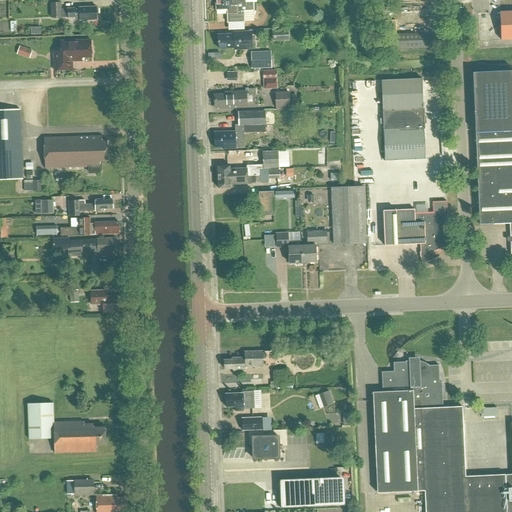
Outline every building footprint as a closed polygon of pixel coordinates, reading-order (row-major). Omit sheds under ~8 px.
[(87,22),(87,20),(86,20),(97,20),(97,14),(98,14),(97,9),(96,9),(96,7),(79,8),(79,10),(68,10),(68,7),(60,7),(60,3),(59,0),(49,0),(50,19),(79,18),(80,20),(81,20),(81,22),(87,22)] [(216,0),(217,10),(227,9),(228,22),(245,21),(245,20),(254,20),(254,11),(254,3),(257,2),(256,0),(216,0)] [(511,11),(500,13),(501,41),(511,40),(511,11)] [(395,21),(385,21),(386,50),(396,49),(396,35),(395,21)] [(290,40),(290,31),(274,31),(274,41),(290,40)] [(236,35),(218,36),(218,49),(238,48),(239,50),(249,49),(249,33),(236,33),(236,35)] [(396,35),(396,49),(427,48),(426,34),(396,35)] [(72,66),(72,62),(82,61),(82,58),(91,58),(90,41),(77,41),(76,41),(60,41),(61,52),(53,52),(54,71),(72,70),(72,66)] [(33,50),(21,46),(18,54),(30,58),(33,50)] [(251,69),(272,69),(271,52),(251,52),(251,69)] [(276,70),(263,71),(264,90),(277,89),(276,70)] [(511,71),(472,73),(475,133),(496,132),(511,131),(511,71)] [(424,129),(424,124),(425,124),(425,118),(424,118),(423,109),(421,79),(381,81),(384,161),(425,159),(424,129)] [(247,93),(225,93),(225,95),(215,95),(215,105),(219,105),(219,108),(234,108),(234,103),(247,103),(247,93)] [(275,93),(276,109),(290,108),(289,93),(275,93)] [(0,179),(21,179),(18,109),(0,110),(0,179)] [(236,147),(244,147),(243,133),(266,132),(265,112),(238,113),(239,125),(235,125),(235,132),(219,132),(219,134),(214,134),(214,148),(222,147),(222,149),(236,148),(236,147)] [(479,226),(496,225),(510,224),(511,253),(511,252),(511,131),(496,132),(475,133),(479,226)] [(97,162),(108,161),(108,142),(102,142),(101,136),(43,139),(44,168),(88,167),(88,165),(97,165),(97,162)] [(278,151),(262,152),(263,169),(279,168),(278,151)] [(230,166),(218,167),(218,178),(260,177),(259,167),(248,167),(248,169),(230,169),(230,166)] [(218,178),(218,188),(231,188),(231,184),(248,184),(248,183),(260,182),(260,177),(218,178)] [(33,181),(24,181),(24,194),(33,193),(33,181)] [(364,187),(332,188),(334,245),(367,243),(364,187)] [(274,192),(259,192),(260,217),(275,216),(274,192)] [(79,201),(69,202),(70,215),(80,215),(80,211),(104,210),(104,209),(112,209),(112,207),(113,207),(113,203),(112,203),(112,200),(102,201),(102,199),(94,200),(94,204),(79,205),(79,201)] [(54,213),(54,200),(43,200),(43,213),(54,213)] [(413,210),(383,211),(384,246),(396,245),(419,244),(420,252),(419,252),(419,257),(420,257),(420,259),(422,263),(420,264),(420,265),(439,256),(438,256),(436,257),(434,252),(446,245),(448,244),(447,213),(446,202),(433,202),(433,213),(413,214),(413,210)] [(94,222),(94,226),(90,226),(89,217),(77,218),(78,235),(118,233),(118,221),(94,222)] [(57,226),(36,227),(36,236),(57,235),(57,226)] [(316,262),(315,243),(326,243),(326,230),(307,231),(307,246),(302,246),(302,265),(304,265),(304,263),(316,262)] [(289,233),(276,233),(276,248),(289,247),(289,263),(297,263),(297,265),(302,265),(302,246),(297,246),(297,240),(289,240),(289,233)] [(69,238),(52,239),(53,250),(68,249),(68,257),(81,256),(81,252),(92,251),(92,254),(94,256),(103,256),(103,252),(115,251),(115,238),(96,239),(69,241),(69,238)] [(80,302),(79,290),(71,291),(71,302),(80,302)] [(105,291),(91,291),(91,305),(103,305),(103,312),(113,312),(113,310),(122,310),(121,297),(105,297),(105,291)] [(244,358),(232,358),(232,360),(224,360),(224,369),(235,368),(235,371),(245,371),(245,368),(264,367),(263,352),(244,352),(244,358)] [(511,511),(511,423),(511,424),(511,433),(511,474),(465,477),(462,407),(442,408),(441,383),(439,383),(438,366),(428,366),(426,365),(425,364),(423,363),(421,363),(419,362),(418,363),(418,365),(418,366),(417,367),(417,369),(411,368),(411,367),(410,363),(411,363),(410,362),(407,362),(405,362),(405,363),(393,364),(394,372),(382,373),(382,394),(372,394),(376,493),(424,491),(425,511),(511,511)] [(226,394),(226,407),(235,407),(235,411),(244,411),(243,409),(254,408),(253,391),(242,392),(242,393),(226,394)] [(96,445),(105,444),(104,426),(91,427),(91,423),(83,424),(83,421),(52,422),(52,403),(26,404),(27,439),(53,438),(53,453),(96,451),(96,445)] [(252,422),(243,422),(243,431),(263,430),(262,418),(252,418),(252,422)] [(279,436),(253,437),(253,459),(279,458),(279,436)] [(340,477),(279,480),(280,508),(341,506),(340,477)] [(75,481),(67,481),(67,494),(75,494),(93,494),(92,480),(75,481)] [(96,496),(96,511),(126,511),(127,499),(116,499),(116,496),(96,496)]
